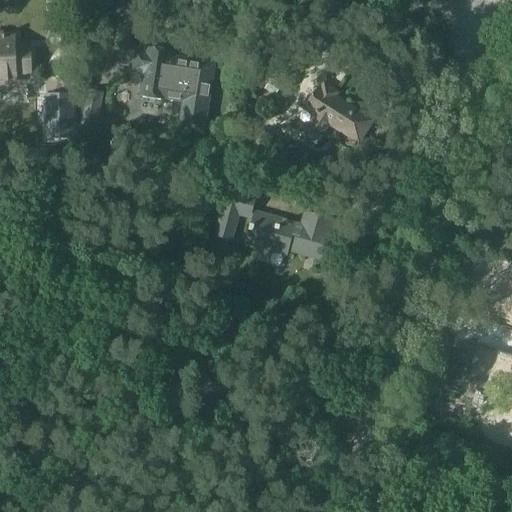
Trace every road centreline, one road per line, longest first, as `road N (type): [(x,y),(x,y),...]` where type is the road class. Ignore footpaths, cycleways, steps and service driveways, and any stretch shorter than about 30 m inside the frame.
road 1 (residential): [(383,395),(422,283),(443,185),(465,6)]
road 2 (track): [(383,395),(328,511)]
